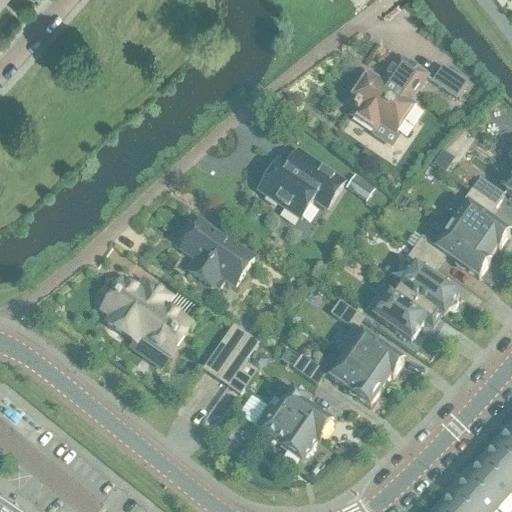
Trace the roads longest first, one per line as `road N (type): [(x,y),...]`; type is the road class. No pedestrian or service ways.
road 1 (residential): [(0,338),(11,315),(86,259),(204,147),(392,0)]
road 2 (tertiary): [(0,342),(218,511)]
road 3 (tertiary): [(368,511),(511,362)]
